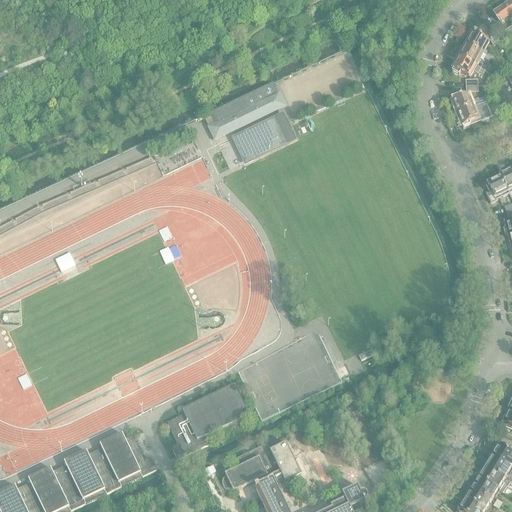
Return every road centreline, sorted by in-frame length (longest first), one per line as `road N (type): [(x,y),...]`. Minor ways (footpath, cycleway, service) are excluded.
road 1 (unknown): [(311,0),(0,154)]
road 2 (residential): [(475,0),(453,21),(431,74),(438,134),(452,167)]
road 3 (residential): [(452,167),(493,263),(500,340)]
road 4 (residential): [(418,511),(462,457),(496,364)]
